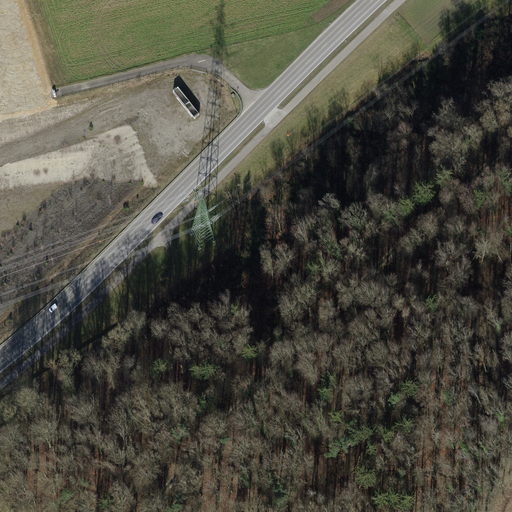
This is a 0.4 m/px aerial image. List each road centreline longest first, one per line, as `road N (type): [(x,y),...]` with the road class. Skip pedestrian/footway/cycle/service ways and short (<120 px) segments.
road 1 (track): [(511,138),(245,397),(147,511)]
road 2 (primary): [(0,360),(262,108)]
road 3 (residential): [(262,108),(219,68),(188,60),(0,101)]
road 4 (primary): [(262,108),(372,0)]
